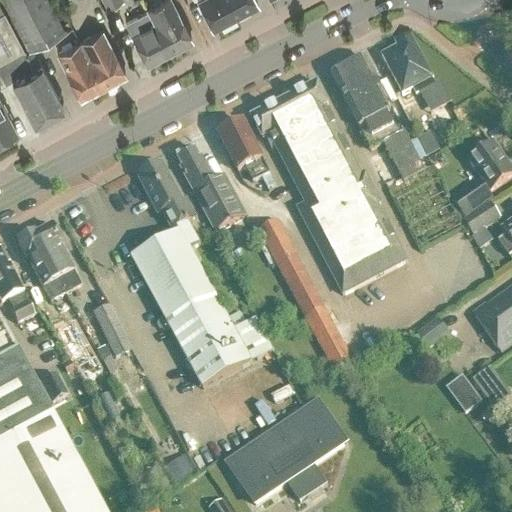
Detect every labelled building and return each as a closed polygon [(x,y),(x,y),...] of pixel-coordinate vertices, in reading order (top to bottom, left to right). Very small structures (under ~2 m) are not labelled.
[(66,32),(49,0),(2,0),(30,51),(66,32)] [(103,0),(108,9),(124,0),(103,0)] [(150,13),(170,54),(194,42),(172,0),(167,0),(149,10),(150,13)] [(199,0),(215,29),(238,18),(228,0),(199,0)] [(228,0),(238,18),(260,6),(256,0),(228,0)] [(0,65),(5,63),(14,81),(13,82),(35,125),(65,109),(35,51),(26,55),(4,13),(0,15),(0,65)] [(146,67),(170,54),(150,13),(125,26),(146,67)] [(105,31),(82,42),(105,88),(128,76),(113,46),(112,46),(105,31)] [(440,93),(439,94),(411,41),(397,48),(400,53),(385,61),(405,99),(415,93),(418,99),(422,97),(428,109),(443,101),(440,93)] [(105,88),(82,42),(76,45),(76,46),(60,55),(82,100),(105,88)] [(334,81),(373,156),(385,149),(405,188),(427,177),(396,116),(395,116),(367,64),(334,81)] [(345,299),(378,282),(407,267),(378,211),(382,209),(367,179),(363,181),(327,111),(331,109),(320,88),(254,122),(265,143),(272,140),(308,210),(301,214),(345,299)] [(0,142),(18,134),(0,99),(0,142)] [(240,177),(248,173),(255,188),(271,180),(245,128),(221,140),(240,177)] [(485,186),(476,192),(454,208),(465,223),(492,204),(489,198),(511,181),(511,173),(495,150),(471,167),(485,186)] [(245,223),(238,210),(223,183),(216,186),(203,161),(201,163),(196,153),(180,162),(185,171),(182,173),(217,238),(245,223)] [(175,239),(133,262),(203,393),(253,366),(272,356),(255,324),(235,335),(190,253),(200,248),(188,227),(198,222),(188,203),(183,206),(163,169),(139,182),(138,183),(158,219),(162,217),(175,239)] [(501,222),(491,207),(464,226),(474,241),(501,222)] [(334,379),(354,369),(279,227),(255,240),(275,279),(280,277),(334,379)] [(500,246),(511,261),(511,260),(511,228),(505,234),(509,240),(500,246)] [(34,239),(66,300),(82,291),(60,248),(61,248),(51,230),(35,238),(34,239)] [(51,307),(66,300),(34,239),(35,238),(34,237),(18,245),(27,263),(28,263),(43,294),(44,293),(51,307)] [(10,269),(8,270),(0,255),(0,304),(2,308),(9,304),(14,314),(12,316),(18,328),(35,319),(10,269)] [(511,351),(511,294),(489,311),(488,309),(475,319),(503,358),(511,351)] [(130,356),(108,309),(92,317),(114,363),(130,356)] [(0,511),(101,511),(0,321),(0,511)] [(107,378),(115,375),(109,364),(103,367),(101,368),(107,379),(107,378)] [(70,367),(63,371),(67,378),(74,374),(70,367)] [(511,398),(492,371),(474,384),(498,417),(511,406),(511,403),(511,402),(511,401),(511,398)] [(469,416),(486,404),(468,377),(451,389),(469,416)] [(57,378),(39,387),(50,408),(68,400),(57,378)] [(309,473),(347,448),(317,404),(227,464),(257,508),(289,487),(302,507),(323,493),(309,473)] [(501,416),(507,425),(511,421),(511,414),(509,411),(501,416)] [(163,473),(175,495),(195,483),(183,462),(163,473)]
